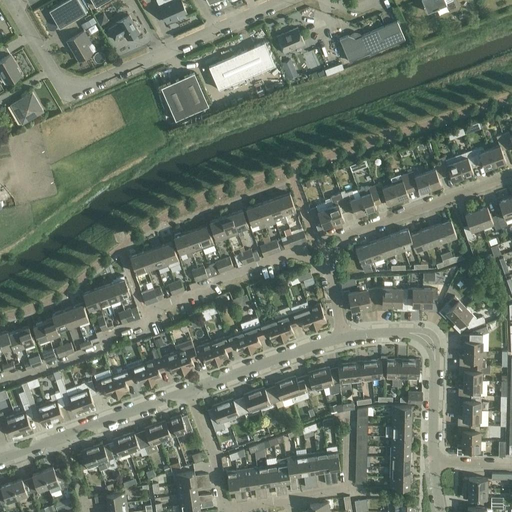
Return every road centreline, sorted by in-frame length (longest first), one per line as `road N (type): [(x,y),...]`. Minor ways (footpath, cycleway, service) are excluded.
road 1 (residential): [(0,380),(93,349),(232,276),(314,245),(325,253)]
road 2 (residential): [(10,0),(58,79),(78,88),(289,0)]
road 3 (residential): [(342,332),(431,335),(437,460)]
road 4 (residential): [(325,253),(333,240),(511,177)]
road 5 (residential): [(189,391),(342,332)]
road 6 (residential): [(59,435),(189,391)]
road 7 (residential): [(290,499),(349,489),(348,414)]
road 8 (residential): [(189,391),(223,510)]
